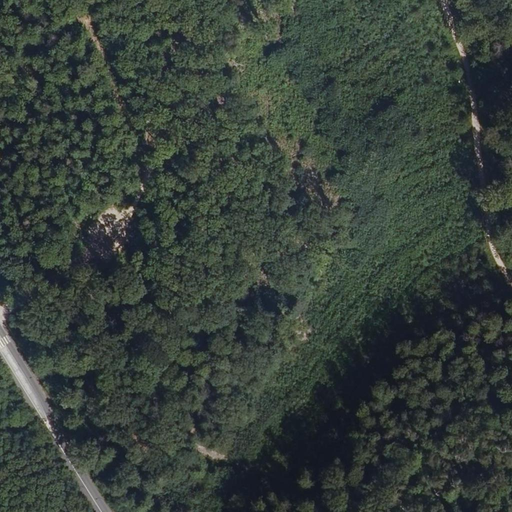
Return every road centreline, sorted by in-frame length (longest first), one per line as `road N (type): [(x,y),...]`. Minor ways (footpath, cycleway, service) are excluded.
road 1 (track): [(511,279),(494,249),(480,194),(471,76),(442,0)]
road 2 (track): [(149,179),(97,243),(0,313)]
road 3 (secondary): [(101,511),(0,344)]
